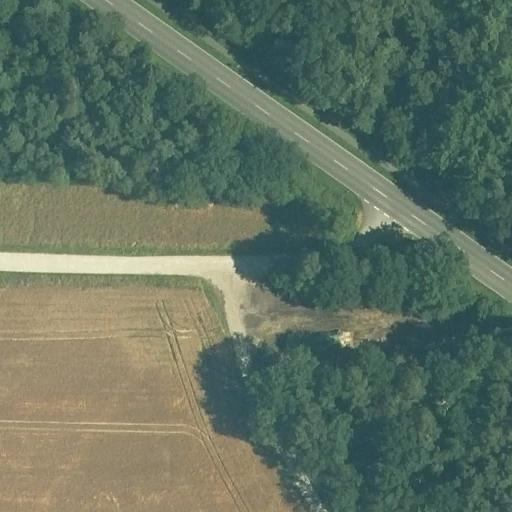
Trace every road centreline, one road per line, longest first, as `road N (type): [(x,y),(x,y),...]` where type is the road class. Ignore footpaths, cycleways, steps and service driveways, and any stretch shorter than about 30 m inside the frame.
road 1 (primary): [(511,284),(115,0)]
road 2 (track): [(321,511),(242,357),(226,269)]
